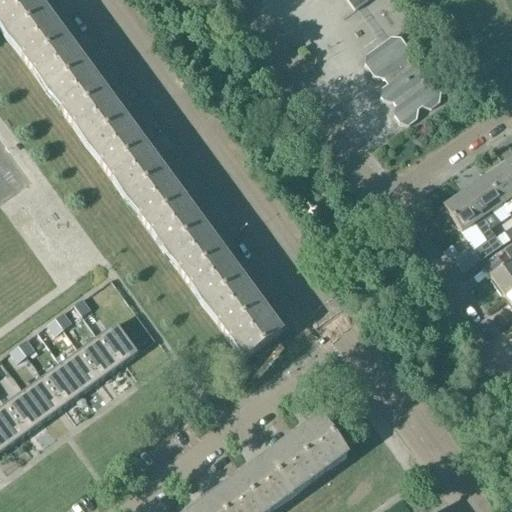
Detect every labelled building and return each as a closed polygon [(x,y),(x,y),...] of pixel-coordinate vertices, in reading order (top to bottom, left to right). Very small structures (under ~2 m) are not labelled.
[(33,0),(0,0),(0,31),(7,42),(45,15),(33,0)] [(344,0),(354,14),(373,0),(344,0)] [(84,68),(45,15),(7,42),(47,95),(84,68)] [(400,41),(391,40),(365,59),(364,68),(373,81),(383,81),(387,88),(381,93),(380,102),(382,105),(393,107),(395,110),(393,120),(400,127),(408,129),(416,124),(417,114),(422,111),(431,113),(439,107),(440,97),(435,90),(426,88),(423,84),(424,75),(420,70),(412,70),(408,64),(409,54),(400,41)] [(123,122),(84,68),(47,95),(72,129),(86,149),(123,122)] [(163,175),(123,122),(86,149),(125,203),(163,175)] [(502,207),(511,200),(511,177),(504,167),(484,181),(502,207)] [(202,229),(163,175),(125,203),(165,256),(202,229)] [(491,215),(502,207),(484,181),(463,195),(489,231),(490,233),(499,227),(491,215)] [(443,210),(461,236),(474,227),(486,245),(494,240),(489,231),(463,195),(443,210)] [(511,240),(511,227),(503,234),(509,242),(511,240)] [(241,283),(202,229),(165,256),(204,310),(241,283)] [(486,245),(473,254),(480,264),(501,250),(494,240),(486,245)] [(511,263),(489,279),(504,300),(511,294),(511,246),(503,253),(511,263)] [(452,249),(445,254),(450,261),(457,256),(452,249)] [(281,336),(241,283),(204,310),(242,363),(281,336)] [(82,304),(73,311),(81,321),(89,315),(82,304)] [(63,318),(55,324),(62,334),(71,328),(63,318)] [(55,324),(46,330),(54,340),(62,334),(55,324)] [(116,328),(96,342),(118,372),(137,358),(116,328)] [(99,385),(118,372),(96,342),(78,356),(99,385)] [(26,345),(18,351),(25,361),(34,355),(26,345)] [(18,351),(9,357),(17,367),(25,361),(18,351)] [(99,385),(78,356),(59,369),(81,399),(99,385)] [(41,383),(62,412),(81,399),(59,369),(41,383)] [(62,412),(41,383),(22,396),(44,426),(62,412)] [(44,426),(22,396),(4,410),(25,439),(44,426)] [(25,439),(4,410),(0,412),(0,443),(7,453),(25,439)] [(292,499),(345,460),(318,423),(264,462),(292,499)] [(264,462),(211,501),(218,511),(274,511),(292,499),(264,462)] [(195,511),(218,511),(211,501),(195,511)]
